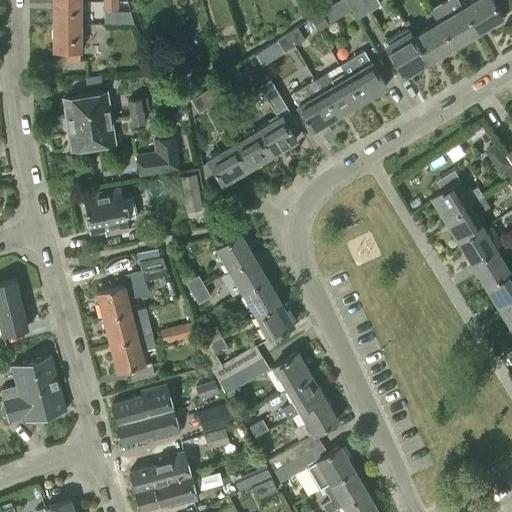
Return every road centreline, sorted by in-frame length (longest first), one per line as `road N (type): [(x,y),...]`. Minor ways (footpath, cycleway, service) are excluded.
road 1 (residential): [(417,511),(305,277),(299,217),(317,189),(511,72)]
road 2 (residential): [(37,234),(14,110),(10,0)]
road 3 (residential): [(95,450),(37,234)]
